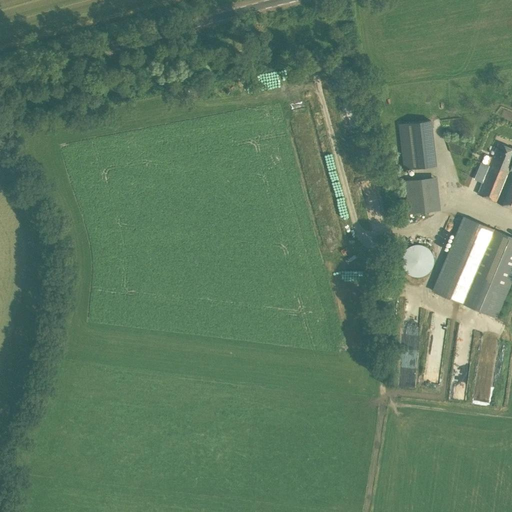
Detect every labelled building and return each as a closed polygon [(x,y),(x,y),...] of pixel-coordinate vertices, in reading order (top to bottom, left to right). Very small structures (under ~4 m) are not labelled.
[(403,170),(425,168),(419,122),(397,124),(403,170)] [(500,202),(511,170),(511,148),(499,143),(478,194),(500,202)] [(511,170),(500,202),(511,207),(511,170)] [(439,202),(407,205),(408,214),(440,210),(439,202)] [(495,318),(511,278),(511,236),(463,216),(432,291),(495,318)] [(417,277),(420,277),(422,276),(425,275),(427,274),(429,272),(431,270),(432,267),(433,265),(433,262),(433,259),(433,257),(432,254),(431,252),(429,250),(427,248),(424,246),(422,245),(419,245),(416,245),(414,245),(411,246),(409,247),(406,249),(405,251),(403,253),(402,256),(401,258),(401,261),(401,264),(402,266),(403,269),(405,271),(407,273),(409,275),(411,276),(414,277),(417,277)] [(458,358),(458,370),(474,370),(474,358),(458,358)] [(455,383),(472,386),(474,372),(457,370),(455,383)] [(470,399),(470,385),(453,385),(453,399),(470,399)]
